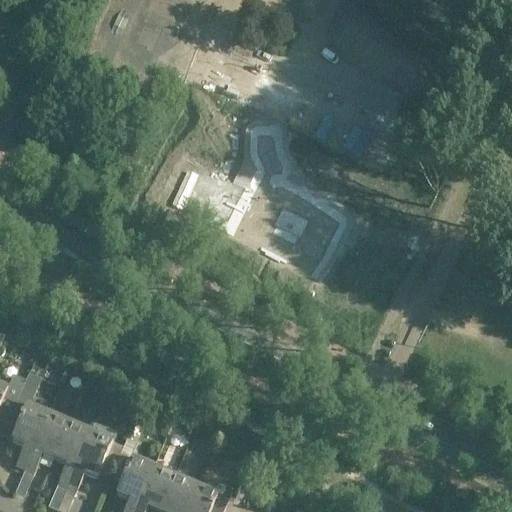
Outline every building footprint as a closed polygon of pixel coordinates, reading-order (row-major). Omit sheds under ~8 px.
[(0,390),(0,423),(5,426),(15,404),(19,394),(12,391),(7,393),(0,390)] [(15,404),(5,426),(16,431),(11,444),(24,450),(15,470),(23,473),(47,418),(27,409),(31,401),(19,396),(16,404),(15,404)] [(23,473),(21,479),(30,484),(33,477),(42,458),(53,463),(69,427),(47,418),(23,473)] [(69,427),(53,463),(66,468),(57,488),(55,494),(63,498),(66,491),(90,436),(69,427)] [(120,457),(123,450),(113,446),(118,436),(100,428),(99,429),(94,427),(90,436),(66,491),(75,495),(84,476),(97,481),(99,475),(110,479),(120,457)] [(134,511),(152,471),(130,461),(120,457),(110,479),(122,484),(116,497),(129,503),(124,511),(134,511)] [(159,511),(174,480),(152,471),(134,511),(146,511),(147,511),(149,511),(159,511)] [(185,511),(195,489),(174,480),(159,511),(185,511)] [(345,496),(339,493),(323,485),(319,494),(340,505),(345,496)] [(224,511),(228,503),(195,489),(185,511),(224,511)] [(115,511),(117,503),(106,501),(104,511),(115,511)]
